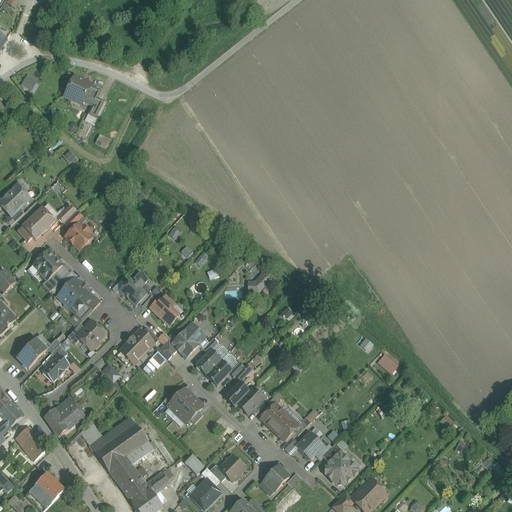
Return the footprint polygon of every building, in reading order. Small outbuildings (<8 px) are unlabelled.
[(11,35),(0,27),(0,36),(7,41),(11,35)] [(92,86),(74,78),(64,98),(71,102),(72,100),(83,105),(83,103),(92,108),(95,102),(96,102),(97,100),(100,93),(91,88),(92,86)] [(92,108),(88,116),(96,119),(104,103),(97,100),(96,102),(95,102),(92,108)] [(49,139),(44,133),(38,138),(43,145),(43,144),(47,149),(52,144),(49,140),(49,139)] [(99,135),(95,145),(106,150),(110,140),(99,135)] [(71,164),(77,159),(70,151),(64,157),(71,164)] [(18,185),(10,192),(8,192),(4,196),(4,199),(0,202),(0,209),(3,209),(10,217),(12,218),(20,210),(30,201),(24,195),(26,193),(18,185)] [(57,215),(48,205),(43,209),(54,221),(57,219),(62,214),(60,212),(57,215)] [(62,214),(57,219),(64,226),(77,214),(70,207),(62,214)] [(42,208),(22,227),(23,228),(17,233),(28,243),(33,238),(35,241),(55,222),(54,221),(43,209),(42,208)] [(20,210),(12,218),(10,217),(5,221),(11,227),(24,215),(20,210)] [(77,214),(64,226),(71,233),(78,225),(78,226),(84,220),(77,214)] [(71,233),(64,239),(79,254),(85,247),(88,247),(91,244),(90,241),(92,239),(89,236),(90,234),(84,227),(82,229),(78,226),(78,225),(71,233)] [(187,247),(181,253),(187,259),(193,254),(187,247)] [(63,267),(47,252),(32,267),(39,274),(38,274),(46,283),(47,283),(56,275),(63,267)] [(0,275),(0,287),(9,279),(3,272),(0,275)] [(133,282),(131,281),(119,293),(136,309),(137,307),(147,296),(140,290),(148,282),(140,274),(133,282)] [(56,275),(47,283),(46,283),(42,286),(50,294),(63,282),(56,275)] [(9,279),(0,287),(0,290),(4,295),(15,285),(9,279)] [(75,280),(70,285),(68,285),(65,288),(65,290),(58,298),(65,305),(63,307),(68,312),(70,310),(76,315),(76,316),(87,305),(92,299),(80,288),(82,287),(75,280)] [(147,296),(137,307),(142,312),(154,299),(149,294),(147,296)] [(92,299),(87,305),(93,311),(100,304),(93,298),(92,299)] [(175,309),(166,300),(159,308),(157,306),(151,311),(168,327),(178,317),(172,312),(175,309)] [(0,303),(0,336),(15,322),(4,311),(6,310),(0,303)] [(87,305),(76,316),(76,315),(74,317),(81,324),(93,311),(87,305)] [(81,324),(74,317),(69,323),(76,330),(80,325),(81,324)] [(105,336),(92,323),(85,330),(77,339),(79,342),(90,352),(91,351),(93,351),(99,346),(99,343),(105,336)] [(76,330),(68,339),(75,346),(79,342),(77,339),(85,330),(80,325),(76,330)] [(173,346),(172,346),(178,352),(177,352),(180,355),(181,355),(186,360),(199,346),(196,343),(201,337),(191,327),(173,346)] [(155,346),(140,331),(135,337),(149,351),(155,346)] [(149,351),(135,337),(119,353),(134,367),(149,351)] [(360,347),(369,353),(374,344),(365,339),(360,347)] [(56,341),(47,350),(52,355),(59,347),(61,346),(56,341)] [(173,346),(169,341),(158,353),(167,362),(177,352),(178,352),(172,346),(173,346)] [(213,341),(203,351),(207,355),(211,352),(218,345),(213,341)] [(35,342),(17,359),(29,370),(46,352),(35,342)] [(207,355),(195,367),(197,368),(196,369),(199,373),(200,372),(206,378),(228,355),(227,354),(227,352),(223,348),(221,348),(218,345),(211,352),(207,355)] [(52,355),(50,357),(55,361),(59,357),(63,361),(68,356),(59,347),(52,355)] [(378,363),(391,375),(399,367),(386,354),(378,363)] [(228,355),(206,378),(212,384),(211,384),(215,388),(215,387),(217,388),(229,376),(232,373),(232,372),(238,365),(235,362),(235,360),(231,356),(229,356),(228,355)] [(55,361),(42,374),(53,385),(58,379),(59,380),(65,374),(64,373),(69,367),(63,361),(59,357),(55,361)] [(238,365),(232,372),(232,373),(229,376),(234,380),(236,378),(244,369),(239,364),(238,365)] [(244,369),(236,378),(241,382),(251,372),(247,367),(244,369)] [(114,372),(110,368),(103,375),(113,385),(117,380),(111,375),(114,372)] [(238,383),(224,398),(235,408),(237,406),(249,394),(238,383)] [(168,407),(181,394),(176,389),(163,403),(168,407)] [(178,416),(194,400),(190,396),(190,393),(187,391),(184,391),(181,394),(168,407),(178,416)] [(249,394),(237,406),(248,417),(264,400),(260,395),(257,395),(252,391),(249,394)] [(0,412),(9,404),(0,393),(0,412)] [(71,400),(60,409),(59,407),(54,411),(68,431),(85,418),(71,400)] [(178,416),(186,425),(190,421),(199,412),(202,409),(203,406),(201,404),(198,404),(194,400),(178,416)] [(1,423),(0,423),(0,437),(2,436),(22,418),(9,404),(0,412),(0,417),(2,420),(0,422),(1,423)] [(150,405),(130,419),(135,426),(136,427),(156,413),(150,405)] [(275,406),(261,420),(273,432),(287,417),(275,406)] [(68,431),(54,411),(44,419),(58,438),(68,431)] [(199,412),(190,421),(195,425),(203,416),(199,412)] [(447,415),(440,422),(445,428),(452,421),(447,415)] [(298,427),(287,417),(273,432),(284,443),(294,433),(298,428),(298,427)] [(130,419),(90,448),(95,455),(135,426),(130,419)] [(305,419),(298,427),(298,428),(294,433),(298,437),(311,424),(305,419)] [(135,426),(95,455),(108,473),(127,460),(148,445),(136,427),(135,426)] [(29,428),(16,440),(20,445),(33,434),(29,428)] [(335,444),(341,437),(334,431),(328,437),(335,444)] [(33,434),(20,445),(34,463),(47,452),(33,434)] [(310,434),(295,448),(310,463),(315,458),(325,448),(322,446),(310,434)] [(455,451),(465,455),(470,445),(459,441),(455,451)] [(157,448),(153,442),(149,445),(153,451),(157,448)] [(325,443),(322,446),(325,448),(315,458),(319,462),(323,458),(332,449),(325,443)] [(148,445),(127,460),(132,467),(153,451),(149,445),(148,445)] [(332,449),(323,458),(330,465),(340,455),(340,456),(343,453),(336,445),(332,449)] [(330,465),(326,469),(326,475),(337,486),(343,486),(357,472),(340,456),(340,455),(330,465)] [(204,468),(193,457),(185,465),(196,476),(204,468)] [(502,481),(508,474),(490,457),(483,464),(502,481)] [(220,470),(220,471),(227,478),(232,483),(245,471),(232,458),(220,470)] [(132,467),(127,460),(109,473),(132,505),(150,493),(145,486),(132,467)] [(220,470),(216,466),(210,472),(220,482),(221,483),(227,478),(220,471),(220,470)] [(278,467),(264,482),(275,493),(289,478),(278,467)] [(210,472),(207,470),(201,475),(207,481),(214,488),(220,482),(210,472)] [(162,474),(145,486),(150,493),(153,497),(170,485),(162,474)] [(295,488),(301,477),(294,474),(288,485),(295,488)] [(47,475),(34,489),(51,506),(65,492),(47,475)] [(15,488),(2,476),(0,477),(0,487),(3,491),(7,496),(15,488)] [(371,480),(356,496),(354,495),(350,499),(349,499),(354,504),(362,511),(369,511),(380,502),(383,501),(385,499),(385,496),(383,493),(380,494),(370,483),(372,481),(371,480)] [(207,481),(190,498),(204,511),(221,495),(214,488),(207,481)] [(45,511),(51,506),(34,489),(26,498),(39,511),(45,511)] [(132,505),(132,506),(136,511),(159,511),(162,510),(153,497),(150,493),(132,505)] [(345,494),(333,507),(337,511),(347,511),(351,509),(350,507),(354,504),(349,499),(350,499),(345,494)] [(24,511),(26,510),(14,497),(8,504),(15,511),(24,511)] [(258,511),(261,509),(252,500),(248,504),(250,506),(250,508),(253,511),(258,511)] [(242,501),(230,511),(253,511),(250,508),(250,506),(248,504),(246,504),(242,501)]
